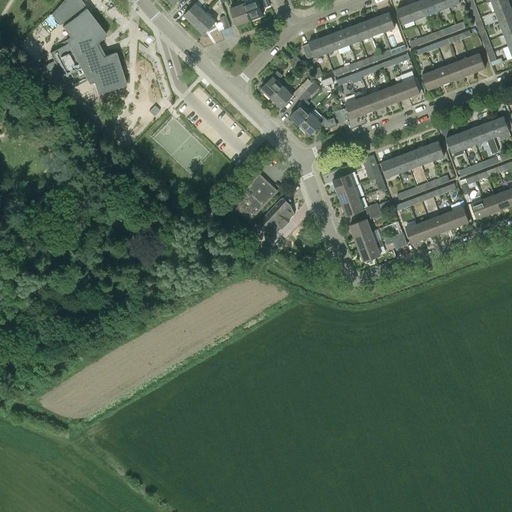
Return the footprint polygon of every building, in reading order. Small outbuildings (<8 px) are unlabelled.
[(265,0),(251,0),(243,3),(250,20),(263,15),(261,9),(268,7),(265,0)] [(409,5),(415,19),(426,15),(420,0),(409,5)] [(421,0),(420,0),(426,15),(438,11),(433,0),(421,0)] [(433,0),(438,11),(449,6),(446,0),(433,0)] [(467,0),(470,8),(476,6),(473,0),(467,0)] [(508,0),(491,0),(496,12),(511,6),(508,0)] [(195,3),(183,15),(193,25),(205,12),(200,7),(195,3)] [(250,20),(243,3),(230,8),(236,25),(250,20)] [(415,19),(409,5),(397,9),(403,24),(415,19)] [(475,20),(480,17),(476,6),(470,8),(475,20)] [(511,9),(511,6),(496,12),(500,23),(511,18),(511,9)] [(69,43),(64,45),(50,52),(54,60),(39,69),(41,71),(57,88),(66,83),(69,88),(87,79),(89,83),(94,81),(97,93),(126,84),(116,52),(102,57),(95,43),(106,35),(86,8),(62,26),(70,36),(66,39),(69,43)] [(205,12),(193,25),(204,35),(216,22),(205,12)] [(378,17),(383,31),(395,27),(389,12),(378,17)] [(226,15),(220,18),(224,30),(230,27),(226,15)] [(366,21),(372,36),(383,31),(378,17),(366,21)] [(484,29),(480,17),(475,20),(479,31),(484,29)] [(511,18),(500,23),(504,34),(511,31),(511,18)] [(355,25),(360,40),(372,36),(366,21),(355,25)] [(466,28),(464,21),(456,24),(458,31),(466,28)] [(444,29),(446,35),(458,31),(456,24),(444,29)] [(343,29),(349,44),(360,40),(355,25),(343,29)] [(332,34),(338,49),(349,44),(343,29),(332,34)] [(433,33),(435,39),(446,35),(444,29),(433,33)] [(471,36),(469,29),(459,33),(461,39),(471,36)] [(483,42),(489,40),(484,29),(479,31),(483,42)] [(421,37),(423,44),(435,39),(433,33),(421,37)] [(461,39),(459,33),(447,38),(450,44),(461,39)] [(320,38),(326,53),(338,49),(332,34),(320,38)] [(409,42),(412,48),(423,44),(421,37),(409,42)] [(307,57),(313,55),(314,57),(326,53),(320,38),(309,42),(309,44),(302,46),(306,57),(307,57)] [(450,44),(447,38),(436,42),(438,48),(450,44)] [(488,54),(493,52),(489,40),(483,42),(488,54)] [(438,48),(436,42),(425,46),(427,52),(438,48)] [(401,52),(398,46),(390,49),(393,55),(401,52)] [(419,55),(427,52),(425,46),(417,49),(419,55)] [(393,55),(390,49),(379,54),(381,59),(393,55)] [(499,50),(493,52),(488,54),(492,65),(503,61),(499,50)] [(468,57),(474,72),(486,68),(480,53),(468,57)] [(381,59),(379,54),(368,58),(370,63),(381,59)] [(407,60),(405,54),(394,58),(396,64),(407,60)] [(299,69),(304,63),(295,55),(290,60),(299,69)] [(474,72),(468,57),(457,62),(462,77),(474,72)] [(370,63),(368,58),(356,62),(358,68),(370,63)] [(396,64),(394,58),(382,63),(385,68),(396,64)] [(358,68),(356,62),(345,67),(347,72),(358,68)] [(462,77),(457,62),(445,66),(451,81),(462,77)] [(385,68),(382,63),(371,67),(373,73),(385,68)] [(451,81),(445,66),(434,70),(439,85),(451,81)] [(317,77),(322,75),(319,67),(314,69),(317,77)] [(347,72),(345,67),(333,71),(335,76),(344,73),(347,72)] [(373,73),(371,67),(360,71),(362,77),(373,73)] [(439,85),(434,70),(422,75),(428,90),(439,85)] [(277,71),(272,76),(260,88),(271,98),(283,85),(277,80),(282,75),(277,71)] [(350,81),(351,84),(363,80),(362,77),(360,71),(348,76),(350,81)] [(334,83),(332,76),(321,81),(323,87),(334,83)] [(338,85),(350,81),(348,76),(345,77),(336,80),(338,85)] [(403,82),(409,97),(420,92),(415,77),(403,82)] [(307,89),(311,86),(305,81),(293,93),(298,98),(307,89)] [(409,97),(403,82),(391,86),(397,101),(409,97)] [(283,85),(271,98),(281,108),(293,95),(283,85)] [(374,110),(386,106),(380,90),(378,86),(366,90),(368,95),(374,110)] [(397,101),(391,86),(380,90),(386,106),(397,101)] [(300,126),(312,113),(307,108),(310,103),(306,100),(312,94),(307,89),(298,98),(303,102),(289,116),(300,126)] [(368,95),(362,97),(360,91),(355,93),(357,99),(363,114),(374,110),(368,95)] [(351,119),(363,114),(357,99),(345,104),(351,119)] [(154,105),(149,112),(154,116),(160,110),(154,105)] [(339,123),(346,120),(342,109),(335,111),(339,123)] [(323,115),(318,120),(312,113),(300,126),(310,135),(321,123),(326,128),(336,124),(333,117),(327,119),(323,115)] [(492,121),(498,136),(510,131),(504,116),(492,121)] [(481,125),(486,140),(498,136),(492,121),(481,125)] [(469,129),(475,144),(486,140),(481,125),(469,129)] [(458,134),(464,149),(475,144),(469,129),(458,134)] [(464,149),(458,134),(446,138),(452,153),(464,149)] [(427,145),(432,160),(444,156),(439,141),(427,145)] [(415,150),(421,165),(432,160),(427,145),(415,150)] [(404,154),(409,169),(421,165),(415,150),(404,154)] [(392,158),(398,173),(409,169),(404,154),(392,158)] [(507,159),(505,154),(493,158),(495,163),(507,159)] [(398,173),(392,158),(381,163),(386,178),(398,173)] [(495,163),(493,158),(482,162),(484,168),(495,163)] [(370,181),(375,179),(376,178),(371,166),(369,160),(363,163),(363,161),(358,163),(360,168),(364,167),(370,181)] [(484,168),(482,162),(470,167),(472,172),(484,168)] [(496,167),(499,172),(510,168),(508,162),(496,167)] [(377,164),(371,166),(376,178),(375,179),(379,190),(386,187),(377,164)] [(459,171),(461,176),(472,172),(470,167),(459,171)] [(485,171),(487,177),(499,172),(496,167),(485,171)] [(330,171),(332,177),(338,175),(339,177),(343,176),(341,168),(330,171)] [(474,175),(476,181),(487,177),(485,171),(474,175)] [(333,180),(337,192),(354,185),(354,186),(359,184),(355,172),(333,180)] [(250,220),(277,191),(259,175),(247,187),(246,186),(243,190),(244,191),(232,203),(250,220)] [(450,181),(447,175),(439,178),(441,184),(450,181)] [(466,178),(468,184),(476,181),(474,175),(466,178)] [(428,182),(430,188),(441,184),(439,178),(428,182)] [(416,187),(418,192),(430,188),(428,182),(416,187)] [(457,188),(454,183),(443,187),(445,193),(457,188)] [(342,204),(359,197),(354,186),(354,185),(337,192),(342,204)] [(405,191),(407,197),(418,192),(416,187),(405,191)] [(445,193),(443,187),(431,191),(433,197),(445,193)] [(397,194),(399,200),(407,197),(405,191),(397,194)] [(433,197),(431,191),(420,196),(422,202),(433,197)] [(511,206),(505,191),(494,195),(500,210),(511,206)] [(500,210),(494,195),(482,199),(488,214),(500,210)] [(422,202),(420,196),(408,200),(410,206),(422,202)] [(290,219),(295,214),(288,197),(284,198),(284,197),(281,199),(260,220),(259,224),(266,230),(275,234),(281,229),(280,227),(288,219),(290,219)] [(359,197),(342,204),(346,216),(364,209),(359,197)] [(488,214),(482,199),(471,204),(476,219),(488,214)] [(408,200),(393,206),(395,212),(410,206),(408,200)] [(377,203),(365,208),(367,213),(379,209),(379,208),(388,205),(386,202),(378,205),(377,203)] [(451,211),(457,226),(469,222),(463,207),(451,211)] [(369,219),(382,215),(379,209),(367,213),(369,219)] [(457,226),(451,211),(440,215),(446,230),(457,226)] [(446,230),(440,215),(429,220),(434,235),(446,230)] [(234,224),(227,219),(225,223),(232,228),(234,224)] [(354,237),(372,231),(367,219),(350,225),(354,237)] [(434,235),(429,220),(417,224),(423,239),(434,235)] [(402,232),(398,221),(394,222),(398,233),(402,232)] [(423,239),(417,224),(406,228),(411,243),(423,239)] [(372,231),(354,237),(359,249),(376,242),(372,231)] [(397,234),(402,247),(407,245),(403,232),(397,234)] [(402,247),(397,234),(391,237),(395,249),(402,247)] [(381,255),(378,248),(384,246),(382,240),(376,243),(376,242),(359,249),(363,261),(366,260),(367,262),(373,260),(372,258),(381,255)]
